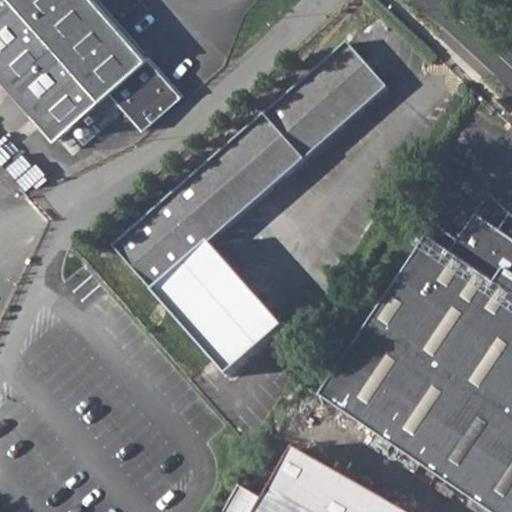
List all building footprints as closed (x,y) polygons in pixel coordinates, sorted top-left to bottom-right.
[(0,0),(0,72),(10,84),(38,116),(59,140),(112,93),(150,135),(189,102),(98,0),(0,0)] [(360,71),(368,65),(352,46),(120,248),(232,379),(288,330),(214,245),(391,91),(375,72),(368,80),(360,71)] [(189,102),(150,135),(152,136),(189,103),(189,102)] [(436,241),(328,399),(494,511),(511,511),(511,240),(482,219),(464,244),(456,255),(436,241)] [(410,511),(298,448),(261,511),(410,511)]
